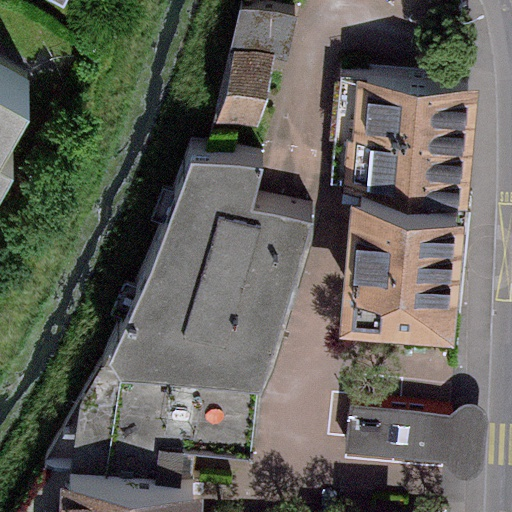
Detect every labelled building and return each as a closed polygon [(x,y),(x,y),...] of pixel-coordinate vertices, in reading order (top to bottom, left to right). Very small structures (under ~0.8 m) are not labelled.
[(297,1),(286,0),(237,0),(231,39),(221,109),(259,114),(268,51),(289,54),(297,1)] [(0,112),(23,71),(0,57),(0,147),(10,129),(0,123),(0,112)] [(468,67),(339,59),(331,169),(351,170),(461,177),(468,67)] [(206,139),(190,136),(160,217),(137,280),(133,293),(122,312),(76,390),(72,452),(172,454),(173,432),(245,438),(252,370),(306,199),(249,189),(259,149),(206,139)] [(452,305),(461,177),(351,170),(342,298),(452,305)] [(443,399),(349,393),(347,438),(440,444),(443,399)] [(193,511),(195,468),(172,468),(172,454),(72,452),(61,452),(60,511),(193,511)]
